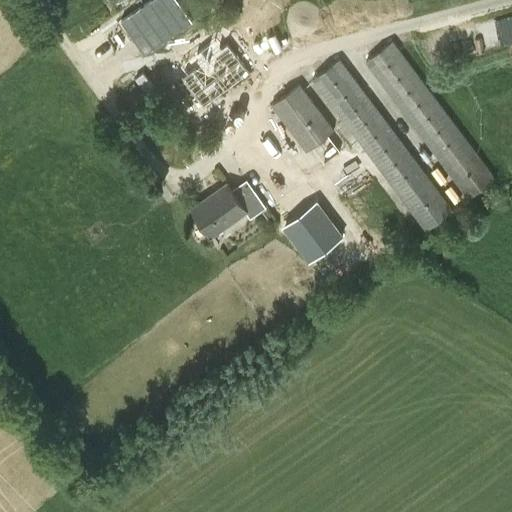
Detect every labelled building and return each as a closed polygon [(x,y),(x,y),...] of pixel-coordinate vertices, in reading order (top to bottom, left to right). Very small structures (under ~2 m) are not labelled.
[(467,198),(495,177),(392,40),(364,61),(467,198)] [(218,97),(248,74),(225,43),(180,77),(210,117),(225,106),(218,97)] [(425,230),(453,209),(339,58),(311,79),(425,230)] [(332,144),(326,136),(334,129),(299,83),(270,104),(305,151),(311,147),(317,156),(332,144)] [(245,149),(231,159),(245,179),(246,179),(264,205),(305,175),(294,159),(288,163),(279,151),(280,150),(267,133),(244,149),(245,149)] [(231,189),(230,190),(245,211),(250,218),(266,207),(264,205),(246,179),(245,179),(231,189)] [(215,196),(193,211),(210,235),(245,211),(230,190),(231,189),(227,183),(213,193),(215,196)] [(301,186),(281,199),(286,206),(306,193),(301,186)]
